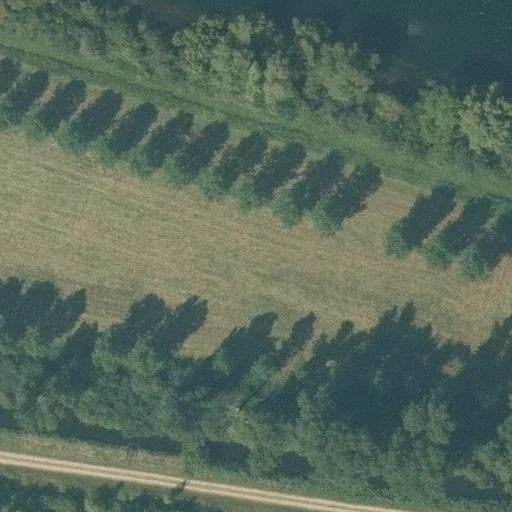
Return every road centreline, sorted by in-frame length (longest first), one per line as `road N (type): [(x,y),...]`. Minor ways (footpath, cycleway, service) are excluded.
road 1 (track): [(511,194),(0,34)]
road 2 (track): [(0,452),(377,511)]
